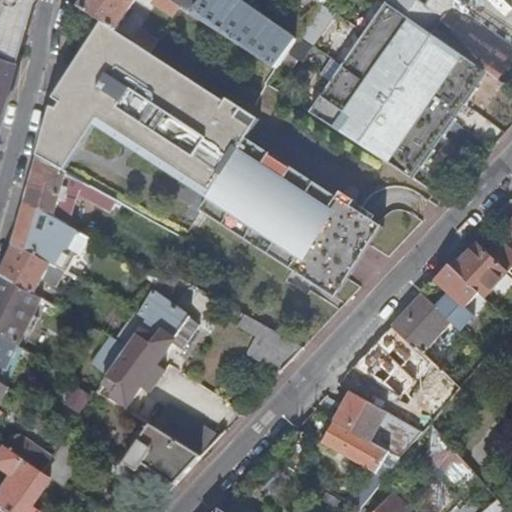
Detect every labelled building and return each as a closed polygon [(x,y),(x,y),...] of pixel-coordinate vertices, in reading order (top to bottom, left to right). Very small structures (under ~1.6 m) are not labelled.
[(0,0),(0,3),(11,6),(5,26),(0,23),(0,63),(12,67),(29,12),(32,0),(0,0)] [(87,0),(81,9),(104,24),(117,32),(126,17),(131,19),(135,12),(131,9),(136,0),(87,0)] [(168,0),(193,16),(203,0),(168,0)] [(239,0),(203,0),(193,16),(277,70),(298,40),(239,0)] [(453,5),(456,0),(383,0),(383,1),(388,4),(433,35),(449,11),(453,14),(455,10),(456,8),(453,5)] [(311,115),(413,179),(487,72),(433,35),(388,4),(311,115)] [(487,72),(511,89),(511,74),(506,71),(511,62),(511,50),(455,10),(453,14),(449,11),(433,35),(487,72)] [(117,32),(104,24),(55,100),(62,105),(58,111),(52,109),(43,140),(38,158),(66,173),(76,152),(90,124),(130,149),(179,179),(206,196),(209,198),(203,211),(338,299),(385,227),(367,216),(353,208),(357,202),(342,193),(339,198),(247,141),(260,122),(228,101),(226,105),(150,55),(149,54),(142,49),(117,32)] [(0,110),(12,67),(0,63),(0,110)] [(38,158),(25,202),(76,230),(79,224),(71,219),(76,205),(73,204),(75,196),(67,194),(68,189),(64,187),(66,179),(68,174),(66,173),(38,158)] [(68,174),(66,179),(81,191),(85,183),(68,174)] [(118,210),(121,203),(85,183),(81,191),(99,202),(100,200),(118,210)] [(25,202),(13,243),(65,272),(69,274),(78,259),(83,258),(93,239),(76,230),(25,202)] [(488,252),(509,273),(510,274),(511,271),(511,252),(499,240),(488,252)] [(13,243),(0,274),(0,276),(35,296),(44,282),(56,288),(65,272),(13,243)] [(482,247),(478,243),(467,255),(471,258),(482,247)] [(467,255),(454,269),(481,294),(486,299),(509,273),(488,252),(482,247),(471,258),(467,255)] [(454,269),(450,265),(435,281),(450,294),(437,308),(452,323),(462,332),(477,317),(468,309),(481,294),(454,269)] [(107,382),(112,386),(115,382),(121,386),(118,390),(115,396),(130,406),(144,386),(153,392),(168,370),(160,364),(193,316),(168,299),(181,279),(168,271),(166,271),(163,277),(142,314),(151,319),(131,349),(111,377),(107,382)] [(0,276),(0,333),(21,347),(29,332),(33,334),(36,328),(43,332),(50,319),(38,313),(43,301),(35,296),(0,276)] [(437,308),(422,295),(393,325),(394,326),(401,333),(424,355),(452,323),(437,308)] [(118,342),(131,349),(151,319),(142,314),(138,312),(118,342)] [(248,355),(281,373),(305,348),(264,325),(248,355)] [(0,333),(0,382),(3,384),(21,347),(0,333)] [(424,355),(401,333),(387,348),(429,387),(435,381),(454,399),(461,391),(424,355)] [(484,353),(490,358),(506,340),(500,334),(484,353)] [(93,366),(111,377),(131,349),(118,342),(111,338),(93,366)] [(3,384),(6,386),(8,387),(26,349),(21,347),(3,384)] [(101,394),(110,400),(112,386),(107,382),(100,393),(101,394)] [(115,382),(112,386),(118,390),(121,386),(115,382)] [(388,412),(356,394),(338,424),(376,445),(379,441),(374,438),(388,412)] [(232,410),(240,418),(246,412),(236,403),(234,405),(232,410)] [(152,425),(204,456),(222,437),(170,405),(163,417),(158,414),(152,425)] [(145,464),(176,486),(204,456),(152,425),(149,423),(147,427),(149,429),(127,463),(140,471),(145,464)] [(338,424),(337,423),(326,444),(379,473),(390,453),(376,445),(338,424)] [(64,486),(83,456),(65,443),(44,474),(53,479),(64,486)] [(0,506),(8,511),(38,511),(33,508),(53,479),(44,474),(1,445),(0,446),(0,453),(2,454),(0,457),(0,466),(13,476),(0,494),(0,506)] [(367,486),(353,503),(362,509),(387,478),(379,473),(367,486)] [(408,511),(410,510),(396,496),(380,511),(408,511)]
